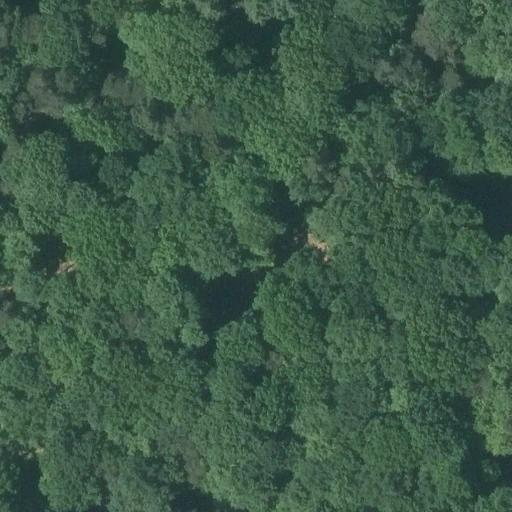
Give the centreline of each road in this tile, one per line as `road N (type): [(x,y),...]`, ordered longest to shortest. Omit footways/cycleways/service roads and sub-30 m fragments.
road 1 (track): [(511,207),(299,168)]
road 2 (track): [(160,511),(0,487)]
